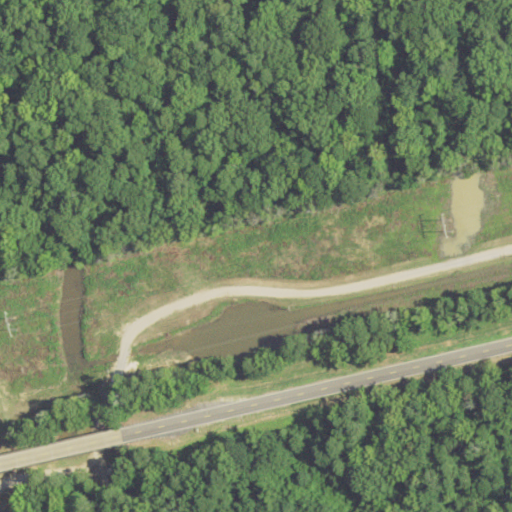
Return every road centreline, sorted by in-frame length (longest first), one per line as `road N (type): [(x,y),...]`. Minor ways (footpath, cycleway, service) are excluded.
road 1 (track): [(511,251),(330,295),(217,291),(150,316),(97,414),(94,461),(0,488)]
road 2 (primary): [(122,436),(511,341)]
road 3 (primary): [(0,464),(122,436)]
